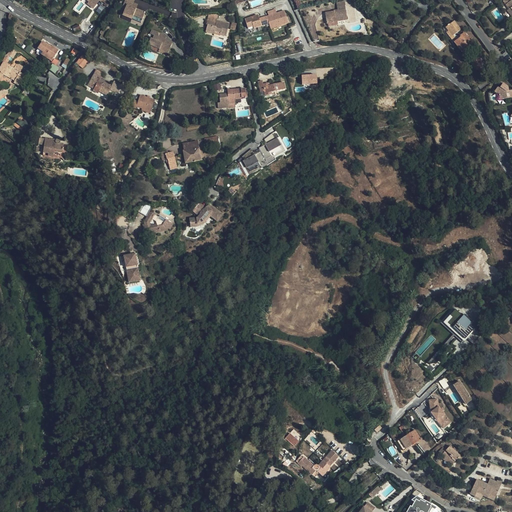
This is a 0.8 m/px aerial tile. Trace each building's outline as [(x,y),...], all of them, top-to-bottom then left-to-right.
[(106,7),(110,3),(106,0),(86,0),(89,2),(87,4),(93,9),(97,4),(99,1),(101,2),(101,1),(105,4),(104,5),(106,7)] [(133,2),(127,0),(125,0),(124,4),(127,5),(124,10),(122,15),(141,23),(145,12),(136,8),(132,6),(133,3),(133,2)] [(347,20),(345,5),(337,6),(337,11),(325,13),(326,24),(328,23),(333,23),(333,22),(337,21),(347,20)] [(209,15),(207,20),(216,23),(217,20),(218,14),(209,15)] [(254,28),(261,26),(258,15),(245,19),(247,28),(253,26),(254,28)] [(216,23),(207,20),(206,24),(207,25),(205,31),(214,34),(215,31),(220,32),(220,34),(220,35),(226,36),(229,24),(217,20),(216,23)] [(473,45),(464,32),(460,36),(457,32),(461,30),(454,21),(449,24),(447,25),(448,25),(446,27),(448,30),(452,36),(453,35),(456,40),(454,42),(462,53),(473,45)] [(159,49),(169,53),(171,46),(168,45),(170,41),(165,39),(162,37),(163,34),(152,30),(150,33),(154,35),(153,39),(151,38),(148,44),(159,49)] [(452,36),(448,30),(446,32),(454,42),(456,40),(453,35),(452,36)] [(38,48),(43,52),(46,54),(46,55),(53,60),(58,51),(51,46),(51,47),(42,42),(38,48)] [(8,59),(12,53),(10,51),(7,55),(6,55),(2,62),(3,62),(0,67),(0,80),(4,74),(15,81),(14,83),(18,85),(24,75),(20,73),(23,67),(17,63),(14,69),(10,67),(11,66),(7,64),(9,60),(8,59)] [(46,54),(43,52),(41,55),(51,61),(53,60),(46,55),(46,54)] [(75,62),(82,68),(88,61),(81,55),(75,62)] [(100,79),(103,74),(96,70),(88,86),(94,89),(93,91),(98,93),(101,89),(108,93),(110,89),(118,93),(120,89),(125,91),(127,87),(128,87),(129,85),(123,82),(121,85),(114,81),(112,85),(100,79)] [(396,73),(390,71),(386,82),(390,83),(392,78),(394,76),(396,73)] [(302,84),(318,83),(317,73),(301,74),(302,84)] [(264,91),(265,96),(275,93),(274,92),(285,89),(284,82),(273,85),(273,83),(269,84),(264,85),(264,84),(263,84),(262,81),(258,82),(260,92),(264,91)] [(510,93),(510,90),(508,90),(508,87),(502,83),(500,87),(498,87),(494,91),(499,95),(499,97),(499,99),(511,97),(511,93),(510,93)] [(245,88),(230,90),(227,90),(227,93),(219,94),(220,102),(218,102),(218,109),(229,108),(228,107),(235,106),(235,99),(241,98),(247,97),(247,93),(245,94),(245,88)] [(446,97),(449,93),(441,88),(439,92),(446,97)] [(149,98),(147,97),(140,95),(138,101),(134,100),(132,107),(136,109),(136,107),(142,108),(151,111),(153,103),(155,100),(149,98)] [(379,98),(379,96),(376,96),(374,96),(373,100),(375,100),(375,102),(378,102),(378,103),(388,105),(388,106),(394,107),(395,101),(389,100),(379,98)] [(20,118),(16,122),(25,129),(28,124),(20,118)] [(436,132),(440,147),(445,146),(444,142),(441,131),(443,131),(441,122),(437,123),(439,129),(438,129),(439,132),(436,132)] [(213,134),(214,140),(215,143),(227,141),(226,133),(213,134)] [(53,139),(45,138),(45,139),(44,146),(43,155),(61,158),(63,144),(60,143),(61,141),(60,140),(60,139),(59,139),(58,139),(57,139),(56,140),(56,141),(52,141),(53,139)] [(261,153),(244,161),(249,173),(267,165),(265,160),(281,152),(276,140),(276,141),(259,149),(261,153)] [(197,161),(204,160),(201,141),(183,144),(184,155),(185,164),(198,162),(197,161)] [(162,156),(163,163),(168,162),(170,170),(177,168),(173,152),(171,153),(171,152),(168,153),(167,151),(165,151),(165,154),(166,155),(162,156)] [(206,207),(200,202),(196,207),(193,210),(199,215),(198,217),(190,218),(191,226),(198,225),(205,221),(210,214),(217,220),(222,213),(212,204),(211,205),(209,208),(206,206),(206,207)] [(151,208),(144,205),(144,206),(140,212),(147,216),(151,208)] [(159,217),(159,216),(151,211),(145,222),(147,228),(146,229),(147,233),(153,232),(153,233),(168,229),(169,227),(171,228),(174,222),(166,218),(165,221),(159,217)] [(123,257),(126,280),(138,278),(135,255),(123,257)] [(452,327),(457,322),(459,320),(457,318),(450,326),(452,327)] [(466,338),(470,334),(470,333),(469,331),(470,330),(469,329),(468,330),(466,329),(465,330),(457,322),(452,327),(459,334),(465,339),(466,338)] [(456,337),(459,334),(452,327),(449,331),(456,337)] [(476,340),(470,334),(466,338),(473,344),(476,340)] [(471,400),(458,380),(453,384),(465,404),(471,400)] [(443,429),(452,423),(445,415),(440,409),(438,399),(429,400),(430,412),(436,420),(443,429)] [(415,430),(395,442),(401,451),(408,447),(418,441),(421,439),(415,430)] [(294,446),(298,441),(289,433),(285,438),(294,446)] [(421,439),(418,441),(423,449),(426,447),(421,439)] [(444,457),(449,462),(452,464),(460,455),(457,452),(458,451),(454,447),(453,448),(449,446),(441,455),(444,457)] [(332,450),(323,461),(324,462),(319,467),(318,465),(317,464),(314,465),(313,466),(312,467),(302,458),(300,456),(295,461),(301,467),(302,466),(312,475),(316,470),(319,473),(322,476),(330,467),(329,466),(332,463),(335,460),(338,456),(332,450)] [(312,467),(313,466),(303,457),(302,458),(312,467)] [(470,494),(481,498),(482,495),(487,484),(476,479),(470,494)] [(487,484),(482,495),(487,497),(489,494),(495,497),(502,482),(497,480),(496,482),(490,479),(487,484)] [(377,486),(369,494),(371,497),(373,495),(374,496),(380,490),(377,486)] [(270,505),(272,505),(277,506),(280,492),(273,491),(270,505)] [(429,511),(432,508),(435,509),(437,507),(417,496),(411,500),(414,502),(412,507),(410,506),(406,511),(429,511)] [(367,503),(364,508),(367,510),(365,511),(371,511),(374,508),(367,503)]
